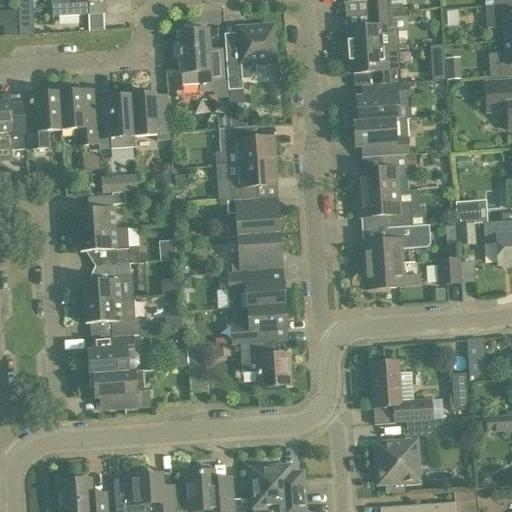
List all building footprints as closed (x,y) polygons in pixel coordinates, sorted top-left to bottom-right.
[(31,35),(30,0),(18,0),(19,36),(31,35)] [(49,0),(50,18),(82,16),(81,1),(101,0),(49,0)] [(366,14),(401,12),(400,6),(390,7),(389,0),(342,0),(343,3),(365,2),(366,14)] [(503,42),(511,41),(511,17),(509,18),(508,5),(495,6),(495,7),(485,7),(486,29),(502,28),(503,42)] [(339,52),(397,48),(396,35),(392,35),(390,18),(401,17),(401,12),(366,14),(367,27),(345,29),(345,40),(338,41),(339,52)] [(201,32),(201,25),(181,26),(181,33),(176,34),(179,75),(180,86),(195,85),(222,83),(220,51),(206,52),(205,31),(201,32)] [(228,110),(237,109),(237,105),(241,105),(238,66),(274,63),(271,27),(235,29),(237,54),(224,55),(228,110)] [(511,41),(503,42),(504,54),(488,55),(489,79),(511,77),(511,66),(511,65),(511,41)] [(372,86),(381,85),(395,84),(393,62),(398,61),(397,48),(339,52),(340,64),(347,63),(348,75),(371,73),(372,86)] [(446,81),(460,80),(459,58),(445,59),(446,81)] [(431,81),(444,81),(443,65),(430,65),(431,81)] [(511,81),(484,83),(486,113),(506,111),(508,131),(511,130),(511,81)] [(352,123),(397,120),(395,102),(407,101),(406,84),(395,84),(381,85),(382,97),(355,99),(356,122),(352,123)] [(97,146),(95,123),(95,118),(83,119),(81,92),(57,94),(60,132),(73,131),(75,148),(97,146)] [(46,133),(60,132),(57,94),(33,96),(34,114),(22,115),(22,117),(25,151),(47,149),(46,133)] [(132,138),(134,138),(155,136),(155,142),(168,141),(167,118),(155,118),(153,95),(129,97),(132,138)] [(25,151),(22,117),(9,119),(7,97),(0,97),(0,146),(10,145),(11,152),(25,151)] [(134,147),(134,138),(132,138),(129,97),(105,98),(107,122),(95,123),(97,146),(110,145),(110,149),(134,147)] [(230,129),(245,128),(245,119),(229,120),(230,129)] [(357,195),(398,192),(397,177),(406,177),(405,172),(414,171),(413,155),(407,155),(404,120),(397,121),(397,120),(352,123),(354,147),(381,146),(382,170),(355,171),(357,195)] [(215,166),(273,163),(271,139),(253,140),(252,128),(245,128),(230,129),(217,130),(219,153),(215,154),(215,166)] [(218,202),(225,202),(251,200),(250,188),(275,186),(273,163),(215,166),(218,202)] [(28,188),(39,188),(38,175),(27,176),(28,188)] [(101,194),(120,192),(119,180),(101,182),(101,194)] [(408,208),(408,206),(399,206),(398,192),(357,195),(359,218),(385,217),(386,229),(390,228),(416,227),(419,226),(424,226),(422,207),(408,208)] [(112,205),(124,204),(123,193),(111,194),(112,205)] [(237,237),(278,234),(276,211),(252,212),(251,200),(225,202),(226,215),(235,215),(237,237)] [(173,216),(183,215),(182,204),(172,205),(173,216)] [(77,233),(113,230),(112,209),(76,212),(77,233)] [(511,233),(508,234),(507,222),(482,223),(483,244),(495,243),(497,267),(511,265),(511,233)] [(455,225),(457,246),(475,244),(473,224),(455,225)] [(446,246),(457,246),(455,225),(444,226),(446,246)] [(362,267),(401,264),(400,250),(426,248),(429,244),(428,226),(419,227),(419,226),(416,227),(390,228),(391,241),(360,243),(362,267)] [(115,266),(135,264),(147,263),(147,257),(143,254),(138,255),(137,248),(128,249),(127,229),(113,230),(77,233),(79,253),(114,251),(115,266)] [(231,273),(254,272),(256,272),(255,260),(280,258),(278,234),(237,237),(238,260),(230,260),(231,273)] [(446,285),(460,284),(458,260),(444,261),(446,285)] [(135,264),(115,266),(116,277),(129,276),(129,273),(136,272),(135,264)] [(401,264),(362,267),(364,290),(403,288),(403,287),(420,286),(419,275),(402,276),(401,264)] [(254,272),(231,273),(226,274),(228,296),(231,295),(232,310),(246,309),(283,306),(281,282),(254,284),(254,272)] [(178,290),(190,289),(190,277),(178,277),(178,290)] [(118,302),(118,301),(117,281),(81,283),(82,304),(118,302)] [(217,291),(217,309),(228,308),(227,290),(217,291)] [(110,338),(131,336),(140,335),(139,320),(134,320),(133,300),(118,301),(118,302),(82,304),(84,325),(109,323),(110,337),(110,338)] [(136,304),(137,317),(159,314),(158,302),(136,304)] [(283,306),(246,309),(246,323),(230,324),(231,346),(259,344),(258,332),(285,330),(283,306)] [(88,376),(134,372),(132,372),(138,365),(137,355),(132,351),(131,336),(110,338),(111,350),(92,352),(86,352),(88,376)] [(484,339),(466,340),(467,376),(485,376),(484,339)] [(267,356),(266,344),(239,346),(240,364),(256,363),(258,388),(289,386),(287,354),(267,356)] [(228,347),(215,348),(216,358),(229,357),(228,347)] [(191,393),(208,392),(205,348),(187,350),(191,393)] [(392,425),(404,424),(432,422),(430,400),(400,403),(397,362),(369,364),(372,408),(391,407),(392,425)] [(142,372),(134,372),(88,376),(92,376),(94,399),(119,397),(120,410),(148,408),(147,393),(143,393),(142,372)] [(451,376),(453,412),(467,411),(465,375),(451,376)] [(485,435),(511,432),(511,429),(511,416),(484,419),(485,435)] [(432,422),(404,424),(405,438),(449,435),(448,421),(432,422)] [(378,484),(398,483),(418,481),(415,442),(375,445),(378,484)] [(291,499),(290,473),(282,474),(282,466),(249,469),(252,509),(251,511),(305,511),(304,498),(291,499)] [(214,497),(212,471),(185,473),(188,511),(191,511),(205,511),(227,511),(227,497),(214,497)] [(160,475),(125,477),(126,488),(114,489),(115,511),(175,511),(174,493),(161,494),(160,475)] [(91,495),(89,480),(57,482),(59,511),(105,511),(105,494),(91,495)] [(474,511),(475,489),(456,489),(455,511),(474,511)]
